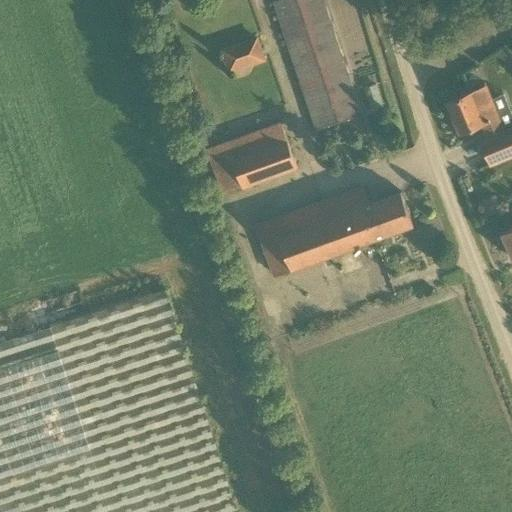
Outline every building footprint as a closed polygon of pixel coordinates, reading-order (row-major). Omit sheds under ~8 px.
[(315,130),(343,121),(362,114),(323,0),(276,0),(271,2),(315,130)] [(245,41),(254,65),(267,60),(258,36),(245,41)] [(511,126),(504,130),(486,86),(448,101),(461,133),(483,124),(489,139),(482,141),(491,164),(511,154),(511,126)] [(243,187),(297,168),(281,122),(206,148),(221,191),(242,184),(243,187)] [(369,204),(363,187),(258,224),(276,275),(414,225),(401,192),(369,204)] [(511,228),(502,233),(511,256),(511,228)] [(235,511),(165,292),(0,344),(0,511),(235,511)]
